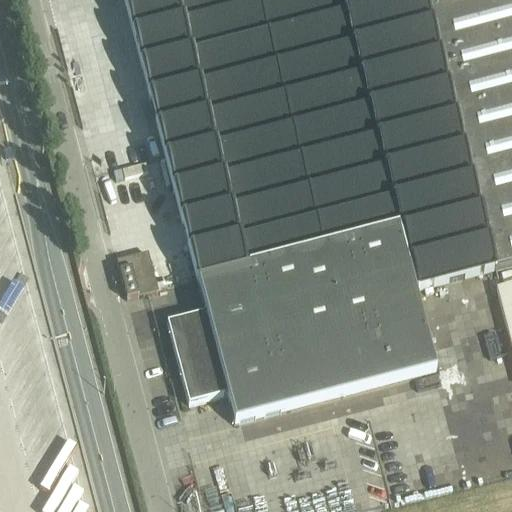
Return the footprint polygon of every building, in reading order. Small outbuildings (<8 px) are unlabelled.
[(199,286),(480,212),(438,55),(424,0),(123,0),(161,145),(199,286)] [(511,0),(424,0),(438,55),(480,212),(496,274),(496,276),(511,271),(511,0)] [(128,183),(110,112),(106,98),(75,106),(97,191),(128,183)] [(480,212),(199,286),(208,319),(167,329),(189,411),(229,401),(237,428),(437,376),(416,295),(496,274),(480,212)] [(117,266),(127,304),(158,296),(148,258),(117,266)] [(511,290),(499,294),(511,342),(511,290)]
